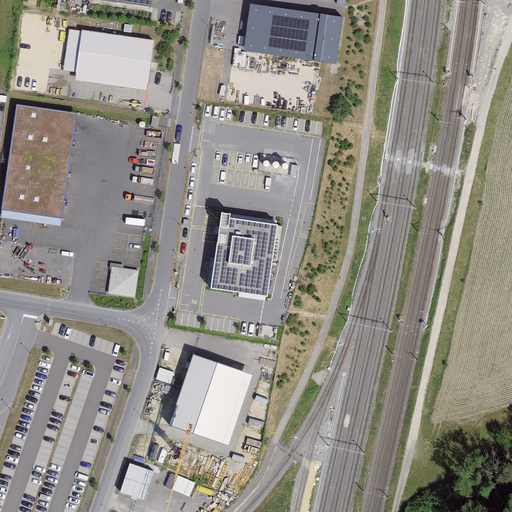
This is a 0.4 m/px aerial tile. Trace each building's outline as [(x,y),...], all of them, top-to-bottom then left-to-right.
[(343,17),(251,4),(245,51),(336,64),(343,17)] [(70,31),(64,74),(79,76),(77,85),(149,95),(156,44),(70,31)] [(19,110),(4,214),(64,223),(79,119),(19,110)] [(282,223),(222,213),(209,293),(268,303),(282,223)] [(112,270),(108,296),(136,300),(140,274),(112,270)] [(255,371),(195,349),(169,421),(229,442),(255,371)] [(161,367),(158,378),(171,382),(175,372),(161,367)]
